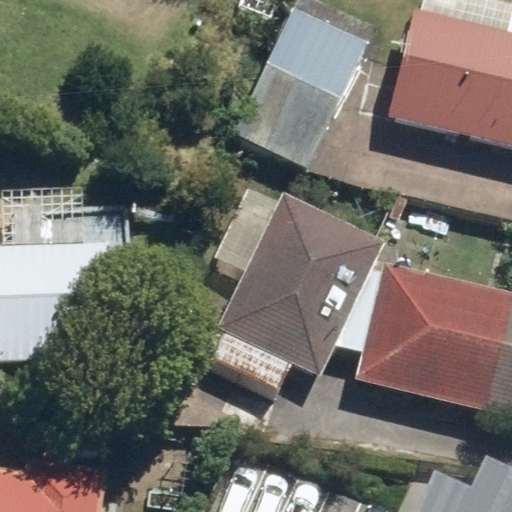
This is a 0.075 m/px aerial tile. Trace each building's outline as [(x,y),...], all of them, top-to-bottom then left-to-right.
[(511,17),(440,0),(423,0),(392,130),(511,159),(511,17)] [(300,18),(238,143),(314,180),(375,54),(300,18)] [(390,257),(286,206),(220,340),(324,391),(390,257)] [(114,259),(0,263),(0,374),(118,371),(114,259)] [(511,304),(389,275),(360,392),(511,428),(511,304)] [(439,485),(425,511),(511,511),(511,476),(487,465),(471,500),(439,485)] [(0,511),(105,511),(111,478),(30,467),(29,478),(0,474),(0,511)] [(147,475),(145,511),(199,511),(201,478),(147,475)]
